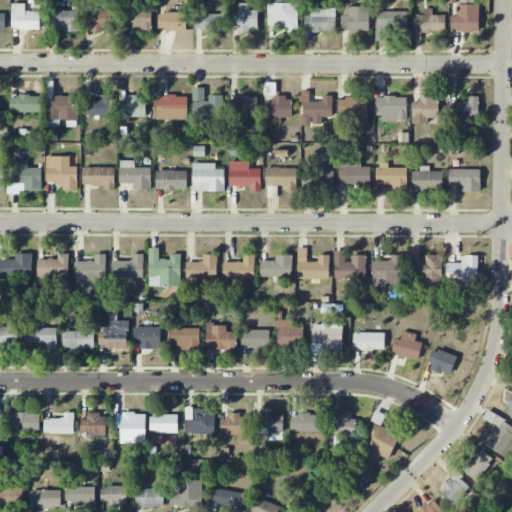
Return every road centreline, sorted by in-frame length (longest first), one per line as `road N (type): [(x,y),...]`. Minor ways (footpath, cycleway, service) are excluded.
road 1 (residential): [(505,0),(495,351),(457,428),(377,511)]
road 2 (residential): [(511,225),(0,221)]
road 3 (residential): [(503,65),(0,64)]
road 4 (residential): [(457,428),(424,402),(368,384),(0,382)]
